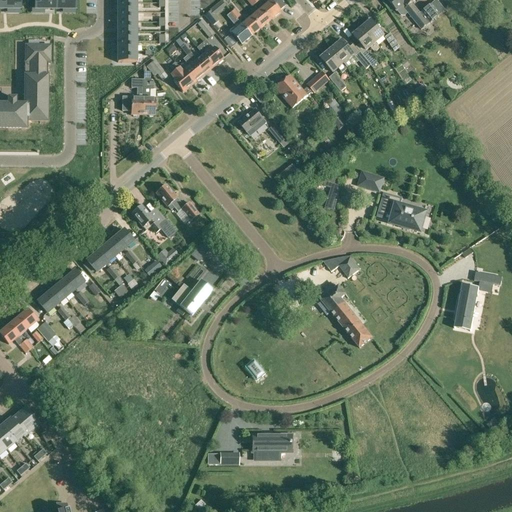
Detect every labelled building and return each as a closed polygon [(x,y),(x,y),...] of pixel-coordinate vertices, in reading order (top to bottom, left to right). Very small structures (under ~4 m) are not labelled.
[(0,0),(0,7),(0,10),(21,9),(20,0),(0,0)] [(35,0),(35,9),(55,9),(55,0),(35,0)] [(55,0),(55,9),(75,10),(74,0),(55,0)] [(279,0),(273,0),(261,10),(271,22),(280,14),(279,12),(286,7),(279,0)] [(423,32),(430,26),(412,4),(415,1),(414,0),(388,0),(388,1),(401,16),(405,16),(408,14),(423,32)] [(111,5),(111,14),(129,15),(129,5),(111,5)] [(240,16),(235,10),(232,12),(231,13),(236,20),(240,16)] [(251,18),(261,30),(271,22),(261,10),(251,18)] [(211,11),(204,16),(213,26),(219,21),(211,11)] [(232,34),(241,46),(251,38),(242,26),(236,20),(231,13),(227,16),(238,29),(232,34)] [(111,14),(111,24),(129,24),(129,15),(111,14)] [(242,26),(251,38),(261,30),(251,18),(242,26)] [(375,45),(376,44),(385,37),(370,19),(366,22),(368,24),(362,30),(375,45)] [(197,25),(209,39),(215,35),(202,20),(197,25)] [(111,24),(111,34),(129,34),(129,24),(111,24)] [(371,48),(375,53),(380,49),(376,44),(375,45),(362,30),(357,34),(355,32),(352,34),(367,52),(371,48)] [(111,34),(111,43),(129,43),(129,34),(111,34)] [(385,38),(394,52),(400,48),(391,34),(385,38)] [(186,57),(203,77),(213,69),(202,56),(195,62),(194,60),(194,57),(179,39),(175,42),(187,56),(186,57)] [(343,42),(332,51),(347,69),(348,69),(347,68),(352,64),(349,60),(355,56),(343,42)] [(111,43),(110,53),(129,53),(129,43),(111,43)] [(202,56),(213,69),(223,60),(215,49),(213,50),(208,44),(199,52),(202,56)] [(175,49),(172,45),(166,50),(170,54),(175,49)] [(0,128),(26,129),(26,121),(47,121),(47,77),(46,77),(46,62),(50,62),(50,46),(26,46),(25,106),(16,106),(16,98),(8,98),(8,105),(0,105),(0,128)] [(321,60),(333,74),(339,70),(342,74),(347,69),(332,51),(321,60)] [(110,53),(110,64),(129,64),(129,53),(110,53)] [(355,58),(366,71),(371,67),(374,70),(379,66),(369,53),(364,57),(360,53),(355,58)] [(190,65),(183,71),(182,72),(193,85),(203,77),(186,57),(183,59),(187,63),(190,64),(190,65)] [(157,75),(159,77),(164,73),(155,60),(146,67),(154,77),(157,75)] [(182,72),(183,71),(180,68),(171,76),(175,81),(173,82),(183,93),(193,85),(182,72)] [(276,89),(293,110),(308,97),(307,96),(313,91),(315,93),(330,81),(322,72),(307,85),(309,87),(304,92),(291,76),(276,89)] [(149,117),(153,117),(154,116),(155,116),(155,100),(150,100),(150,90),(153,90),(153,81),(151,81),(150,73),(144,73),(144,81),(143,81),(143,116),(148,116),(149,117)] [(330,79),(341,93),(346,89),(335,75),(330,79)] [(137,116),(143,116),(143,81),(133,81),(132,89),(137,89),(136,100),(131,99),(131,116),(133,116),(133,117),(137,117),(137,116)] [(333,122),(339,130),(347,125),(350,122),(344,114),(345,113),(335,100),(327,105),(330,109),(328,111),(335,121),(333,122)] [(239,124),(250,138),(266,125),(255,111),(239,124)] [(280,123),(276,126),(284,136),(288,133),(280,123)] [(268,130),(283,148),(290,143),(284,136),(276,126),(275,125),(268,130)] [(358,136),(365,132),(360,125),(353,129),(358,136)] [(350,142),(347,138),(337,145),(339,149),(350,142)] [(330,149),(331,150),(335,147),(330,141),(324,146),(328,151),(330,149)] [(280,175),(285,182),(297,172),(293,166),(280,175)] [(362,172),(357,187),(380,194),(385,179),(362,172)] [(331,188),(325,208),(334,210),(341,186),(334,184),(336,178),(327,175),(323,186),(331,188)] [(166,186),(156,195),(167,208),(168,207),(171,210),(174,208),(178,213),(181,210),(190,221),(199,215),(190,204),(185,208),(181,203),(180,203),(177,200),(177,199),(166,186)] [(385,196),(382,207),(381,213),(393,216),(391,224),(420,232),(425,214),(396,205),(398,200),(385,196)] [(150,228),(155,234),(161,230),(156,223),(155,224),(152,220),(153,220),(142,207),(137,211),(136,210),(131,214),(146,232),(150,228)] [(159,225),(169,238),(175,233),(173,230),(165,220),(159,225)] [(115,239),(124,250),(133,242),(124,231),(115,239)] [(105,246),(115,257),(124,250),(115,239),(105,246)] [(96,254),(105,265),(115,257),(105,246),(96,254)] [(192,256),(199,261),(204,254),(198,249),(192,256)] [(173,260),(165,250),(157,256),(165,266),(173,260)] [(125,255),(129,260),(133,256),(129,251),(125,255)] [(86,262),(96,273),(105,265),(96,254),(86,262)] [(129,260),(133,265),(137,261),(133,256),(129,260)] [(330,260),(323,262),(331,272),(351,258),(350,257),(347,257),(340,258),(330,260)] [(354,257),(342,266),(354,281),(365,272),(354,257)] [(111,275),(115,272),(111,267),(107,270),(111,275)] [(153,273),(149,267),(144,271),(149,277),(153,273)] [(75,271),(66,279),(75,291),(84,283),(75,271)] [(119,277),(115,272),(111,275),(115,280),(119,277)] [(502,278),(476,273),(474,282),(500,287),(502,278)] [(56,287),(66,298),(71,294),(74,297),(76,296),(79,301),(84,297),(80,292),(78,295),(74,291),(75,291),(66,279),(56,287)] [(127,286),(131,290),(137,285),(134,280),(127,286)] [(169,284),(163,280),(155,290),(160,294),(169,284)] [(206,300),(204,299),(212,289),(201,281),(192,291),(184,285),(172,300),(192,317),(206,300)] [(88,289),(95,297),(100,292),(93,284),(88,289)] [(115,292),(120,299),(128,292),(122,285),(115,292)] [(47,295),(56,306),(66,298),(56,287),(47,295)] [(339,287),(322,301),(335,318),(360,349),(373,339),(348,308),(342,299),(346,295),(339,287)] [(478,290),(461,287),(455,323),(456,323),(459,323),(458,331),(470,332),(470,333),(471,334),(478,290)] [(37,303),(47,314),(56,306),(47,295),(37,303)] [(84,297),(79,301),(84,306),(88,302),(84,297)] [(61,316),(66,313),(62,308),(57,311),(61,316)] [(18,319),(28,330),(37,322),(28,311),(18,319)] [(70,318),(66,313),(61,316),(65,321),(68,319),(75,328),(80,334),(85,330),(73,316),(70,319),(70,318)] [(18,338),(19,338),(28,330),(18,319),(9,327),(18,338)] [(48,342),(53,347),(59,341),(44,323),(37,330),(48,342)] [(14,341),(25,354),(29,351),(23,343),(18,338),(9,327),(0,334),(0,335),(9,346),(14,341)] [(32,336),(38,344),(42,340),(36,332),(32,336)] [(23,343),(29,351),(33,347),(27,340),(23,343)] [(253,360),(245,367),(256,380),(264,373),(253,360)] [(26,408),(11,421),(24,437),(39,425),(26,408)] [(10,420),(1,427),(15,443),(23,437),(24,438),(24,437),(11,421),(10,420)] [(497,431),(490,423),(487,426),(493,434),(494,434),(497,431)] [(1,427),(0,428),(0,443),(6,451),(15,443),(1,427)] [(46,443),(50,440),(46,433),(42,435),(46,443)] [(264,434),(264,437),(253,437),(253,454),(280,454),(291,454),(291,437),(270,437),(270,434),(264,434)] [(239,466),(239,453),(220,454),(220,466),(239,466)] [(255,463),(255,455),(245,455),(245,463),(255,463)] [(196,505),(200,510),(205,505),(201,500),(196,505)]
